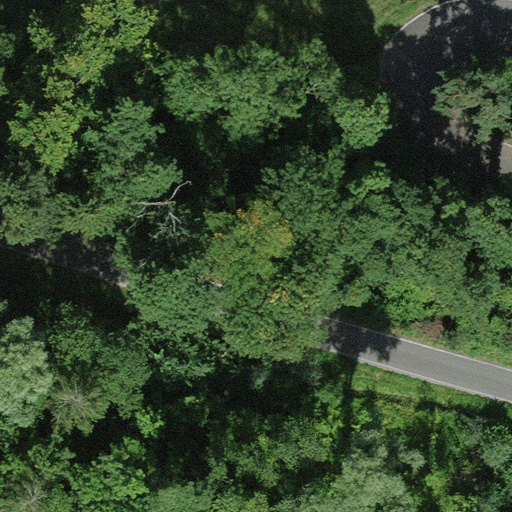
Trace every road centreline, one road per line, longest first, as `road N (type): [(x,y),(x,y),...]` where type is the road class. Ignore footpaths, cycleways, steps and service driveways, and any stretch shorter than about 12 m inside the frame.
road 1 (track): [(0,238),(511,387)]
road 2 (track): [(511,172),(456,151),(411,83),(460,27),(511,30)]
